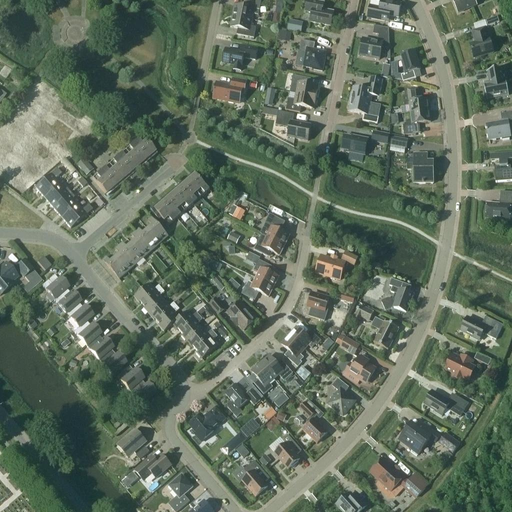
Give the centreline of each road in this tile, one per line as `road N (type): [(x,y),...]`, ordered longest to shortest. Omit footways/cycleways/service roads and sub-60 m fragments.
road 1 (residential): [(268,511),(374,409),(417,337),(438,279),(452,203),(450,121),(440,65),(414,0)]
road 2 (residential): [(185,391),(206,386),(280,316),(306,237)]
road 3 (residential): [(185,391),(73,256)]
road 4 (residential): [(322,156),(354,0)]
road 5 (residential): [(234,511),(170,434),(185,391)]
road 6 (residential): [(73,256),(171,169)]
road 7 (secondary): [(82,511),(0,414)]
